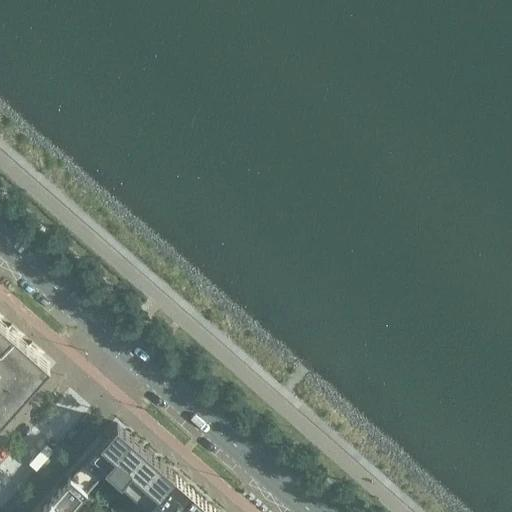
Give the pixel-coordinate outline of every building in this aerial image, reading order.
[(0,419),(49,363),(0,320),(0,419)] [(106,466),(132,436),(117,423),(91,452),(106,466)] [(120,480),(147,449),(132,436),(106,466),(105,467),(106,468),(120,480)] [(134,492),(161,462),(147,449),(120,480),(134,492)] [(88,490),(106,468),(105,467),(106,466),(91,452),(71,475),(88,490)] [(148,505),(175,474),(161,462),(134,492),(148,505)] [(156,511),(172,511),(192,489),(175,474),(148,505),(156,511)] [(80,499),(87,490),(88,490),(71,475),(38,511),(67,511),(72,508),(80,499)] [(202,511),(210,504),(192,489),(172,511),(202,511)] [(95,497),(87,490),(80,499),(88,505),(95,497)]
